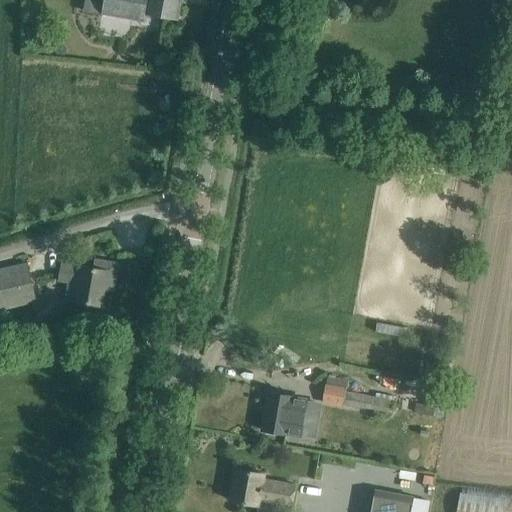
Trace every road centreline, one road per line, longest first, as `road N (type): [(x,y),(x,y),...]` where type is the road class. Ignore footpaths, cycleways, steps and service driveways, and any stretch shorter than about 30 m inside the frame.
road 1 (tertiary): [(146,511),(199,215)]
road 2 (tertiary): [(199,215),(236,0)]
road 3 (residential): [(0,257),(158,210),(199,215)]
